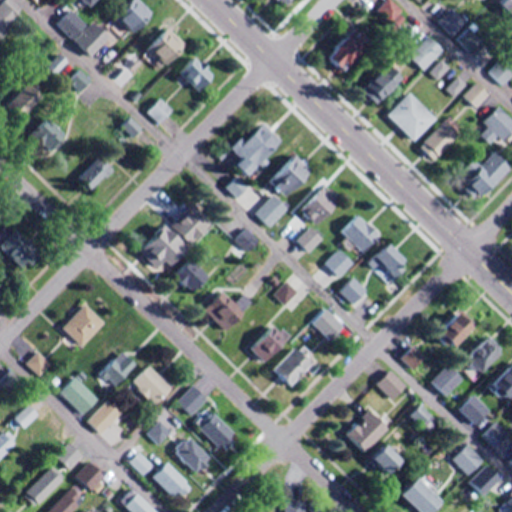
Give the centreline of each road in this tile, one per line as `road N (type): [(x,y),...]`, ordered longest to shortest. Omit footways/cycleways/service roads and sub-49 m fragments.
road 1 (residential): [(0,165),(355,511)]
road 2 (residential): [(329,0),(0,340)]
road 3 (residential): [(511,206),(213,511)]
road 4 (tertiary): [(209,0),(511,293)]
